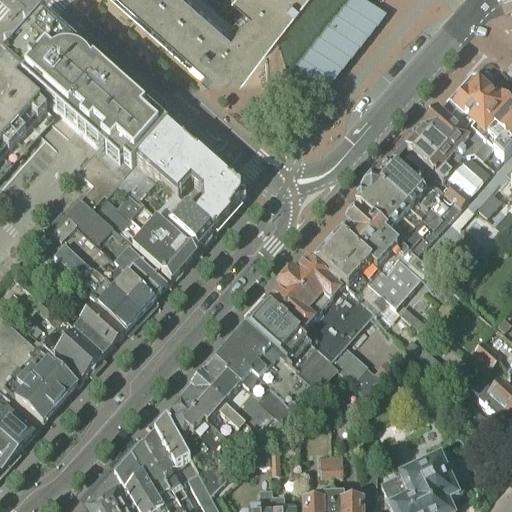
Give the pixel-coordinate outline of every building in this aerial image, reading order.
[(130,0),(227,87),(297,0),(130,0)] [(321,94),(373,14),(373,13),(354,0),(353,0),(295,75),(321,94)] [(64,45),(60,42),(55,38),(49,37),(43,37),(35,40),(28,45),(5,72),(1,69),(1,70),(0,71),(0,106),(35,137),(39,133),(55,116),(56,117),(57,118),(64,124),(65,126),(65,125),(77,135),(76,136),(78,137),(85,143),(86,144),(97,154),(98,155),(99,155),(99,156),(96,160),(95,159),(94,160),(123,185),(123,186),(136,173),(151,156),(167,137),(168,136),(166,135),(64,45)] [(448,107),(424,134),(454,162),(457,158),(464,164),(475,162),(481,167),(491,156),(503,167),(511,156),(511,113),(477,82),(471,82),(448,107)] [(0,164),(4,168),(6,170),(35,137),(0,106),(0,164)] [(424,134),(406,154),(413,161),(410,165),(423,176),(426,173),(443,188),(461,168),(454,162),(424,134)] [(151,156),(136,173),(152,186),(161,194),(173,205),(178,210),(214,241),(241,209),(241,202),(237,199),(239,198),(238,197),(236,198),(225,188),(226,186),(224,185),(223,187),(211,176),(212,175),(211,174),(210,175),(198,164),(199,163),(198,162),(197,163),(185,153),(186,151),(185,150),(184,152),(169,138),(170,138),(168,136),(167,137),(151,156)] [(100,210),(101,211),(117,194),(123,186),(123,185),(94,160),(78,179),(94,193),(88,199),(100,210)] [(396,166),(377,187),(412,219),(412,218),(419,224),(418,226),(422,230),(423,229),(434,238),(437,241),(447,229),(450,226),(450,227),(451,226),(454,222),(461,215),(450,205),(445,201),(444,202),(434,193),(432,195),(420,184),(418,186),(396,166)] [(472,166),(462,169),(483,187),(489,180),(472,166)] [(123,186),(117,194),(128,204),(142,216),(146,212),(199,259),(214,242),(214,241),(178,210),(173,205),(161,194),(152,186),(136,173),(123,186)] [(357,213),(362,217),(363,217),(369,223),(388,240),(416,265),(437,241),(434,238),(423,229),(422,230),(418,226),(419,224),(412,218),(412,219),(377,187),(355,211),(357,213)] [(450,205),(461,215),(470,204),(454,190),(449,196),(445,201),(450,205)] [(92,221),(101,211),(100,210),(88,199),(80,209),(79,209),(91,220),(92,221)] [(487,225),(501,209),(492,201),(478,216),(487,225)] [(143,216),(142,216),(128,204),(116,217),(130,230),(118,244),(170,290),(195,263),(143,216)] [(153,309),(167,294),(111,244),(114,241),(104,232),(92,221),(91,220),(79,209),(65,224),(65,225),(88,248),(98,257),(106,265),(124,281),(123,281),(127,285),(153,309)] [(339,244),(406,303),(420,288),(430,277),(416,265),(388,240),(369,223),(363,217),(362,217),(339,244)] [(45,238),(44,239),(63,256),(90,281),(96,275),(96,276),(106,265),(98,257),(88,248),(65,225),(65,224),(61,220),(45,238)] [(120,278),(115,284),(109,279),(105,283),(100,279),(95,285),(90,281),(63,256),(44,239),(30,254),(70,291),(74,286),(85,297),(87,294),(99,304),(93,311),(125,341),(153,309),(127,285),(120,278)] [(406,303),(339,244),(336,241),(330,248),(333,250),(328,255),(326,253),(324,255),(327,257),(389,312),(394,317),(406,303)] [(389,312),(327,257),(324,255),(323,256),(325,259),(320,264),(317,262),(311,268),(314,271),(354,306),(374,324),(380,318),(382,320),(389,312)] [(287,289),(352,348),(371,326),(347,305),(334,293),(333,294),(305,269),(287,289)] [(345,356),(352,348),(287,289),(265,313),(296,341),(327,368),(339,379),(351,391),(366,375),(345,356)] [(91,352),(99,359),(104,363),(123,342),(94,316),(93,317),(90,314),(78,303),(72,309),(87,322),(74,337),(91,352)] [(35,315),(40,319),(45,313),(40,309),(35,315)] [(296,341),(265,313),(245,335),(292,378),(310,395),(316,400),(339,379),(327,368),(296,341)] [(51,319),(46,325),(53,331),(58,325),(51,319)] [(0,399),(37,358),(38,357),(33,352),(33,351),(32,349),(31,350),(19,340),(16,337),(17,336),(15,334),(15,335),(0,323),(0,321),(0,399)] [(505,339),(511,331),(504,324),(497,332),(505,339)] [(42,352),(82,388),(104,364),(99,359),(97,362),(78,345),(79,343),(65,330),(62,333),(66,336),(64,338),(59,334),(42,352)] [(300,406),(310,395),(292,378),(245,335),(234,348),(260,370),(300,406)] [(472,360),(490,376),(501,364),(483,347),(472,360)] [(300,406),(260,370),(234,348),(224,359),(249,380),(261,393),(268,399),(290,417),(300,406)] [(413,363),(439,386),(447,376),(422,353),(413,363)] [(77,394),(37,358),(0,399),(0,402),(38,437),(77,394)] [(268,399),(261,393),(249,380),(224,359),(214,370),(282,431),(293,420),(290,417),(268,399)] [(381,374),(390,382),(396,375),(387,366),(380,373),(381,374)] [(264,449),(282,431),(214,370),(197,388),(264,449)] [(385,389),(391,383),(390,382),(381,374),(375,380),(385,389)] [(246,467),(258,455),(264,449),(197,388),(180,407),(181,408),(219,442),(246,467)] [(458,403),(459,402),(464,396),(455,388),(449,395),(458,403)] [(511,402),(497,390),(488,401),(487,400),(479,410),(511,438),(511,402)] [(0,402),(0,480),(1,480),(35,442),(38,437),(0,402)] [(210,504),(246,467),(219,442),(181,408),(179,410),(175,413),(172,416),(170,421),(171,423),(174,424),(169,430),(190,468),(210,504)] [(190,468),(169,430),(167,426),(155,439),(175,477),(181,473),(188,484),(186,486),(200,511),(214,511),(210,504),(190,468)] [(179,511),(189,511),(170,479),(175,477),(155,439),(143,452),(179,511)] [(179,511),(143,452),(132,464),(161,511),(179,511)] [(271,474),(270,461),(269,453),(249,475),(271,474)] [(270,461),(271,474),(271,483),(280,482),(279,460),(270,461)] [(161,511),(132,464),(131,462),(114,481),(133,511),(161,511)] [(320,485),(331,485),(331,463),(319,463),(320,485)] [(331,463),(331,485),(342,485),(341,463),(331,463)] [(398,483),(398,484),(381,492),(389,511),(449,511),(448,508),(459,503),(462,501),(463,499),(464,497),(464,495),(465,493),(464,491),(464,489),(462,487),(460,485),(458,484),(455,483),(452,483),(450,484),(440,463),(398,483)] [(365,511),(376,511),(376,480),(365,480),(365,511)] [(133,511),(114,481),(87,511),(86,511),(133,511)] [(271,511),(271,504),(272,504),(271,498),(259,498),(259,504),(259,511),(271,511)] [(332,511),(332,503),(321,503),(321,501),(305,501),(305,511),(304,511),(332,511)] [(332,503),(332,511),(360,511),(361,510),(360,510),(360,501),(343,501),(343,503),(332,503)]
